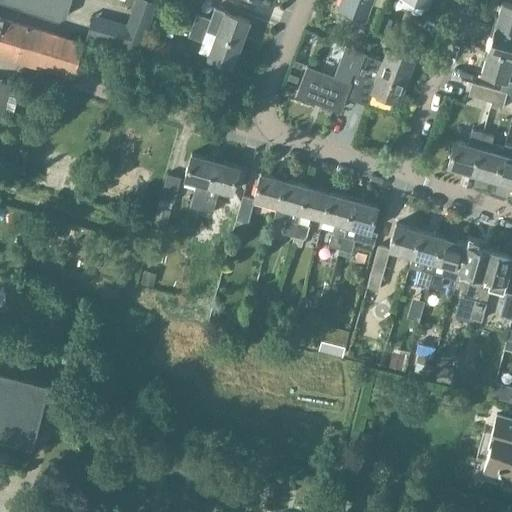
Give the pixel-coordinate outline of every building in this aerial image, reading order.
[(64,21),(70,0),(0,0),(0,1),(5,3),(64,21)] [(139,52),(158,2),(151,0),(132,0),(125,23),(92,14),(86,37),(139,52)] [(342,0),(339,8),(366,18),(371,5),(383,9),(386,0),(342,0)] [(511,5),(502,2),(495,26),(511,31),(511,5)] [(241,43),(250,20),(225,11),(221,24),(197,13),(192,25),(241,43)] [(385,11),(380,26),(388,29),(391,21),(387,19),(390,12),(385,11)] [(0,47),(8,50),(6,57),(169,104),(174,86),(221,98),(226,84),(17,26),(18,21),(0,15),(0,47)] [(232,66),(241,43),(192,25),(188,36),(212,45),(208,57),(232,66)] [(511,31),(495,26),(488,49),(511,56),(511,31)] [(166,60),(171,46),(148,38),(143,50),(166,60)] [(307,67),(298,94),(340,110),(345,97),(356,101),(365,77),(358,74),(366,54),(345,46),(337,68),(333,77),(315,70),(307,67)] [(365,77),(356,101),(367,105),(372,92),(398,102),(414,60),(388,49),(383,61),(366,54),(358,74),(365,77)] [(511,56),(488,49),(481,72),(504,79),(500,90),(507,92),(511,93),(511,81),(508,80),(511,68),(511,67),(511,56)] [(0,120),(1,120),(2,116),(11,119),(22,87),(13,84),(0,79),(0,120)] [(492,101),(495,89),(472,82),(469,95),(492,101)] [(507,92),(500,90),(495,89),(492,101),(491,105),(502,109),(507,92)] [(471,172),(483,133),(471,130),(467,143),(455,140),(448,166),(471,172)] [(502,153),(503,147),(491,144),(493,136),(483,133),(471,172),(494,179),(502,153)] [(511,146),(504,144),(503,147),(502,153),(494,179),(511,184),(511,146)] [(201,209),(215,160),(192,153),(185,179),(197,182),(190,206),(201,209)] [(201,209),(212,212),(219,188),(232,192),(239,166),(215,160),(201,209)] [(253,198),(254,199),(276,205),(277,205),(285,179),(261,173),(254,198),(253,198)] [(173,202),(181,178),(168,174),(161,199),(173,202)] [(294,235),(308,186),(285,179),(277,205),(276,205),(273,215),(286,218),(282,232),(294,235)] [(294,235),(303,238),(304,238),(311,214),(323,218),(331,192),(308,186),(294,235)] [(347,224),(354,199),(331,192),(323,218),(334,221),(327,245),(339,248),(346,224),(347,224)] [(237,219),(246,222),(247,222),(254,199),(253,198),(243,195),(236,219),(237,219)] [(370,231),(377,205),(354,199),(347,224),(346,224),(339,248),(351,252),(355,238),(354,238),(357,227),(370,231)] [(158,205),(153,224),(166,227),(171,209),(158,205)] [(236,219),(233,230),(244,233),(246,222),(236,219)] [(129,221),(124,237),(146,243),(150,227),(129,221)] [(396,223),(389,249),(390,249),(412,255),(419,230),(396,223)] [(419,230),(412,255),(424,259),(417,283),(428,286),(435,262),(442,236),(419,230)] [(294,235),(291,243),(301,246),(303,238),(294,235)] [(435,262),(428,286),(438,289),(442,276),(455,279),(466,243),(442,236),(435,262)] [(466,243),(455,279),(466,282),(458,311),(471,314),(475,299),(489,249),(466,243)] [(378,246),(366,286),(378,289),(390,249),(389,249),(378,246)] [(471,314),(470,317),(481,320),(490,288),(503,292),(511,259),(511,255),(489,249),(475,299),(471,314)] [(143,269),(140,282),(151,285),(155,272),(143,269)] [(43,337),(55,288),(20,277),(19,282),(0,276),(0,310),(11,314),(7,327),(43,337)] [(511,319),(511,293),(505,291),(500,315),(511,319)] [(296,319),(290,339),(307,344),(313,324),(296,319)] [(246,324),(244,332),(253,334),(255,327),(246,324)] [(325,325),(318,349),(342,355),(348,331),(325,325)] [(505,338),(503,349),(511,351),(511,339),(507,338),(505,338)] [(392,351),(388,365),(400,368),(404,354),(392,351)] [(418,352),(416,363),(430,366),(432,355),(418,352)] [(34,376),(37,363),(0,353),(0,441),(30,449),(31,443),(36,444),(51,386),(45,385),(47,379),(34,376)] [(440,365),(437,379),(451,382),(454,369),(440,365)] [(511,418),(496,414),(488,444),(490,444),(484,468),(504,474),(501,486),(511,489),(511,418)]
